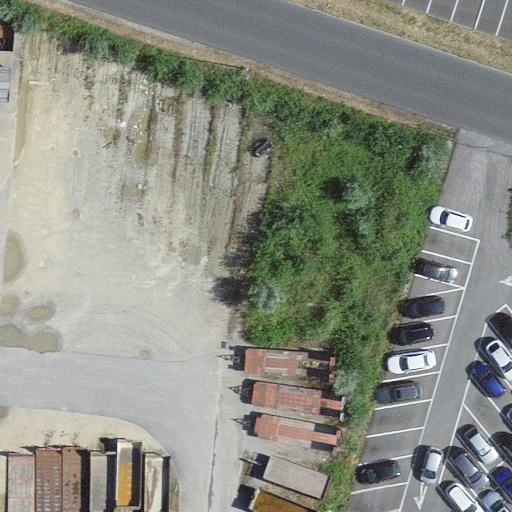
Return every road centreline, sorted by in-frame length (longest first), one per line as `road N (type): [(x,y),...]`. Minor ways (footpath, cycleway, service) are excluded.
road 1 (unclassified): [(168,0),(511,111)]
road 2 (unknown): [(0,358),(125,368),(180,393),(225,461),(233,511)]
road 3 (unknown): [(479,309),(453,419),(455,447),(473,474),(511,487)]
road 4 (unknown): [(511,169),(479,309)]
